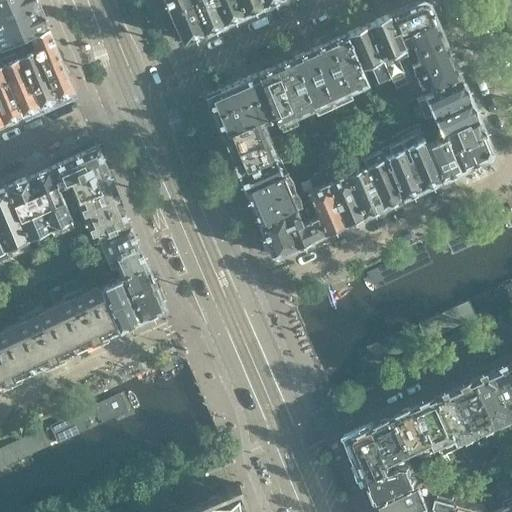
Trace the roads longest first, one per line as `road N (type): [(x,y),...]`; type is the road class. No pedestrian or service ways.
road 1 (unclassified): [(495,184),(245,295)]
road 2 (tertiary): [(245,295),(156,79)]
road 3 (tertiary): [(117,99),(209,310)]
road 4 (residential): [(304,426),(511,336)]
road 5 (residential): [(195,317),(0,411)]
road 6 (residential): [(343,0),(156,79)]
road 7 (residential): [(448,0),(511,161)]
road 8 (tertiary): [(209,310),(268,442)]
road 9 (tertiary): [(304,426),(245,295)]
road 10 (residential): [(0,155),(117,99)]
